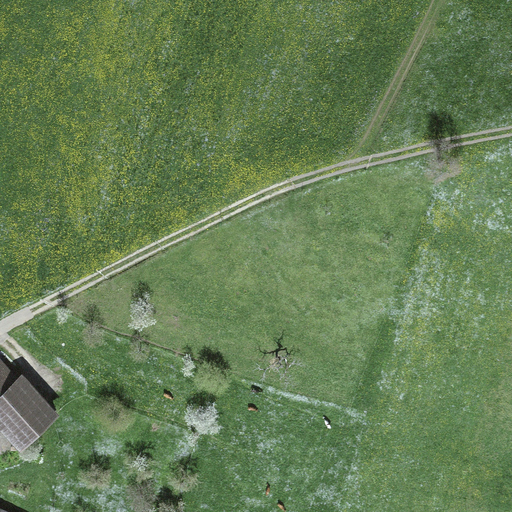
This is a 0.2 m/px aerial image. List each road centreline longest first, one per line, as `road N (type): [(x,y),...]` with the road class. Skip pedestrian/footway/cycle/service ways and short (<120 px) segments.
road 1 (track): [(0,328),(267,193),(355,163),(511,132)]
road 2 (track): [(355,163),(435,0)]
